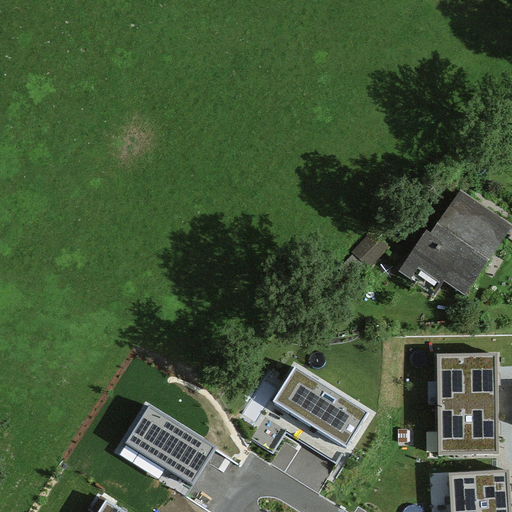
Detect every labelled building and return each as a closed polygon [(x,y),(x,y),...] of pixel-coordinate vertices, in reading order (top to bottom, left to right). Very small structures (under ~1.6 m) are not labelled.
[(444,284),(449,277),(470,293),(511,235),(511,225),(466,192),(414,263),(444,284)] [(497,353),(437,354),(438,456),(499,455),(498,405),(497,353)] [(370,413),(295,366),(273,401),(331,437),(348,448),(370,413)] [(217,447),(149,404),(124,443),(193,486),(198,477),(217,447)] [(509,470),(449,473),(451,511),(511,511),(509,470)] [(127,511),(106,499),(97,511),(127,511)]
